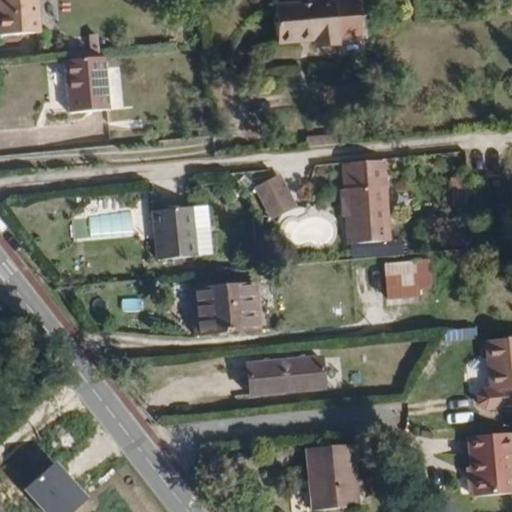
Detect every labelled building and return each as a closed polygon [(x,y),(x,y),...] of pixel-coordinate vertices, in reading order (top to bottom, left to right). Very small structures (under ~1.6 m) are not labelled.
[(0,0),(0,40),(28,39),(26,0),(0,0)] [(359,37),(356,0),(349,0),(269,7),(272,46),(311,43),(310,38),(331,36),(331,39),(359,37)] [(94,72),(93,46),(84,46),(84,62),(58,64),(59,75),(94,72)] [(99,123),(96,72),(94,72),(59,75),(56,76),(58,125),(99,123)] [(337,143),(336,137),(303,139),(303,146),(337,143)] [(386,244),(381,162),(338,165),(343,247),(386,244)] [(254,186),(270,219),(297,206),(282,173),(254,186)] [(206,254),(201,204),(184,206),(189,256),(206,254)] [(184,206),(147,210),(152,260),(189,256),(184,206)] [(428,290),(426,262),(409,264),(412,292),(428,290)] [(412,292),(409,264),(379,266),(382,302),(412,300),(412,292)] [(251,329),(247,280),(184,286),(188,334),(251,329)] [(511,408),(511,340),(487,343),(492,393),(498,393),(499,410),(511,408)] [(325,394),(321,356),(244,363),(248,402),(325,394)] [(511,498),(511,438),(470,443),(473,472),(476,502),(511,498)] [(352,511),(355,511),(349,448),(304,453),(309,511),(352,511)] [(49,511),(76,511),(90,500),(57,463),(29,488),(49,511)] [(476,502),(473,472),(467,473),(470,503),(476,502)]
